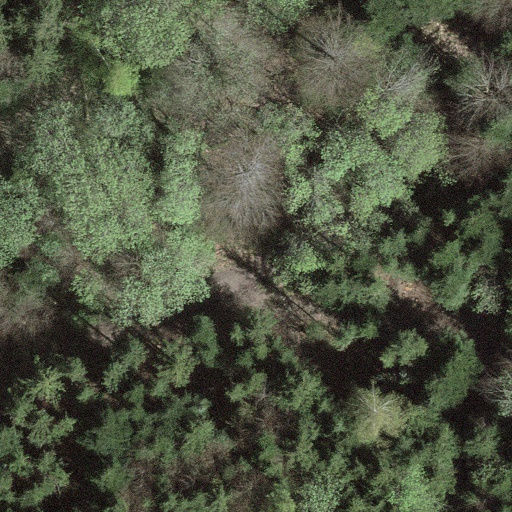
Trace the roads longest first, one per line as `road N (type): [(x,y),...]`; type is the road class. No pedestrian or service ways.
road 1 (track): [(511,351),(212,296),(430,511)]
road 2 (track): [(0,371),(60,343),(212,296),(511,144)]
road 3 (track): [(441,511),(481,346),(511,265)]
